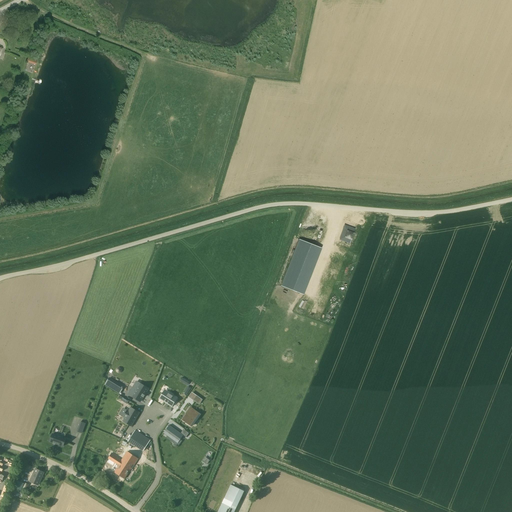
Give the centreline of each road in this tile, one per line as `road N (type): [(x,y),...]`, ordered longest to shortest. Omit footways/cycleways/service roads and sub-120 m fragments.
road 1 (track): [(0,279),(279,203),(417,212),(511,198)]
road 2 (track): [(399,511),(167,415),(153,434)]
road 3 (unclassified): [(135,511),(76,472),(0,442)]
